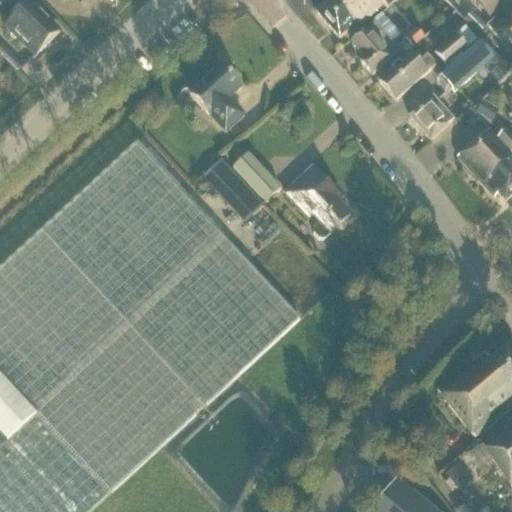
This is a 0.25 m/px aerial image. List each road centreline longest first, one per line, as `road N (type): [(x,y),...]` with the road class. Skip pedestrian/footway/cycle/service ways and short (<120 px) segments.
road 1 (unclassified): [(490,293),(393,157),(256,0)]
road 2 (unclassified): [(317,511),(326,479),(490,293)]
road 3 (tertiary): [(0,167),(176,0)]
